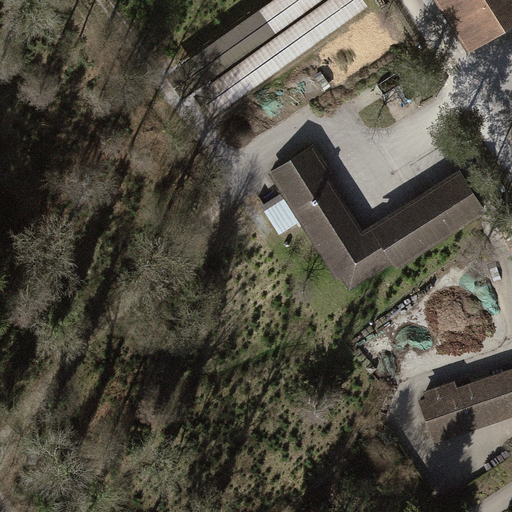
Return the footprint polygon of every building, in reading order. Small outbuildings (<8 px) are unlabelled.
[(212,115),(375,5),(371,0),(272,0),(177,64),(212,115)] [(511,0),(433,0),(465,49),(511,18),(511,0)] [(307,150),(270,173),(298,217),(306,212),(350,281),(390,256),(393,260),(480,205),(460,174),(361,237),(307,150)] [(432,436),(472,423),(468,410),(511,395),(511,368),(420,399),(432,436)] [(511,395),(468,410),(472,423),(511,408),(511,395)]
